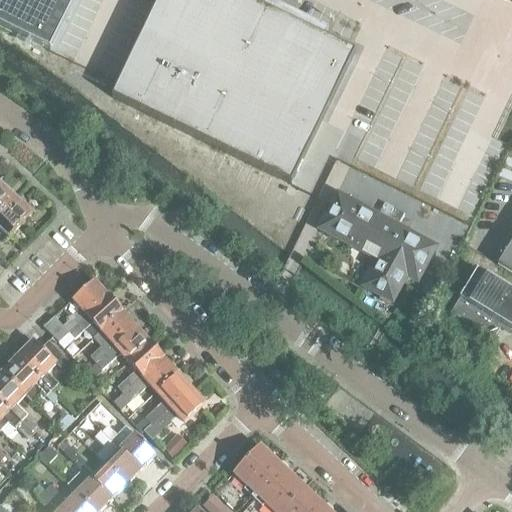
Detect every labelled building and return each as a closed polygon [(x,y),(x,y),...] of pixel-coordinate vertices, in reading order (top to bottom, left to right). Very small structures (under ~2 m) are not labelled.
[(0,0),(0,26),(50,51),(75,0),(0,0)] [(160,0),(112,99),(291,186),(355,54),(325,40),(329,33),(283,11),(260,0),(160,0)] [(0,215),(16,198),(0,182),(0,215)] [(0,228),(0,229),(10,238),(33,214),(16,198),(0,215),(0,228)] [(361,288),(392,305),(407,275),(418,281),(436,248),(351,202),(347,211),(332,203),(317,230),(348,246),(348,245),(353,244),(358,247),(362,240),(371,245),(367,252),(369,257),(376,261),(361,288)] [(511,243),(498,266),(511,274),(511,243)] [(511,332),(511,293),(477,272),(451,313),(493,339),(501,326),(511,332)] [(58,344),(69,335),(68,335),(107,299),(93,283),(72,303),(80,313),(72,321),(71,320),(63,328),(54,319),(44,328),(58,344)] [(91,325),(99,334),(121,314),(107,299),(68,335),(69,335),(74,342),(84,333),(83,332),(91,325)] [(91,360),(96,365),(135,330),(121,314),(99,334),(100,335),(94,341),(102,349),(91,360)] [(120,357),(127,365),(149,345),(135,330),(96,365),(97,367),(90,373),(96,380),(103,373),(120,357)] [(34,342),(18,358),(53,392),(59,385),(47,374),(57,365),(66,374),(72,367),(67,361),(49,343),(42,350),(34,342)] [(118,390),(123,396),(162,360),(149,345),(127,365),(135,374),(118,390)] [(18,358),(3,373),(26,396),(25,397),(33,404),(43,394),(47,397),(55,405),(59,400),(52,393),(53,392),(18,358)] [(149,389),(154,395),(176,375),(162,360),(123,396),(124,396),(114,405),(121,413),(149,389)] [(3,373),(0,376),(0,401),(30,431),(29,432),(31,434),(38,428),(28,418),(28,417),(17,406),(25,397),(26,396),(3,373)] [(139,427),(143,432),(190,390),(176,375),(154,395),(164,405),(139,427)] [(190,390),(143,432),(153,443),(173,425),(171,424),(176,419),(182,425),(204,406),(190,390)] [(0,401),(0,433),(1,434),(11,423),(16,429),(17,429),(24,436),(29,432),(30,431),(0,401)] [(109,427),(103,433),(112,443),(118,437),(109,427)] [(106,465),(127,486),(141,472),(120,451),(112,443),(103,433),(96,441),(113,458),(106,465)] [(120,451),(141,472),(155,457),(134,436),(120,451)] [(173,460),(187,446),(178,436),(163,451),(173,460)] [(59,455),(51,447),(43,456),(51,464),(59,455)] [(233,476),(271,511),(283,511),(305,490),(260,448),(233,476)] [(92,479),(113,500),(127,486),(106,465),(98,474),(73,449),(66,456),(73,464),(75,462),(84,471),(83,473),(91,481),(92,479)] [(76,495),(92,511),(101,511),(113,500),(92,479),(91,481),(76,495)] [(47,491),(46,492),(47,494),(55,501),(60,496),(51,487),(47,491)] [(283,511),(327,511),(305,490),(283,511)] [(47,508),(54,502),(55,501),(47,494),(46,492),(38,499),(47,508)] [(92,511),(76,495),(63,509),(65,511),(92,511)] [(202,507),(207,511),(228,511),(213,497),(202,507)]
